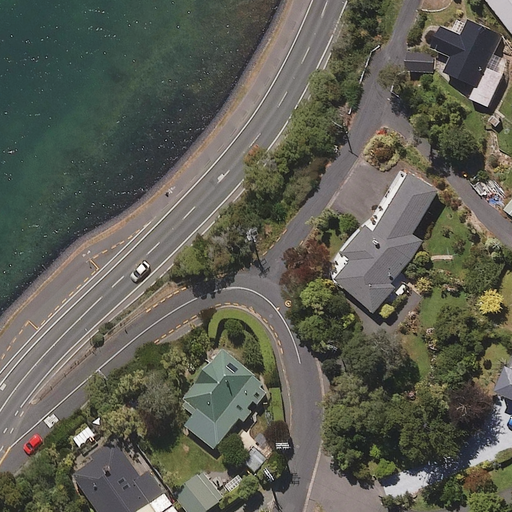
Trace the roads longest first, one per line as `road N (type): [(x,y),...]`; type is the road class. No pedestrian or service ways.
road 1 (secondary): [(330,0),(294,77),(241,157),(60,337),(0,409)]
road 2 (residential): [(253,289),(364,127),(414,0)]
road 3 (residential): [(0,452),(155,320),(218,288),(253,289)]
road 4 (residential): [(253,289),(281,313),(305,392),(304,454),(288,511)]
